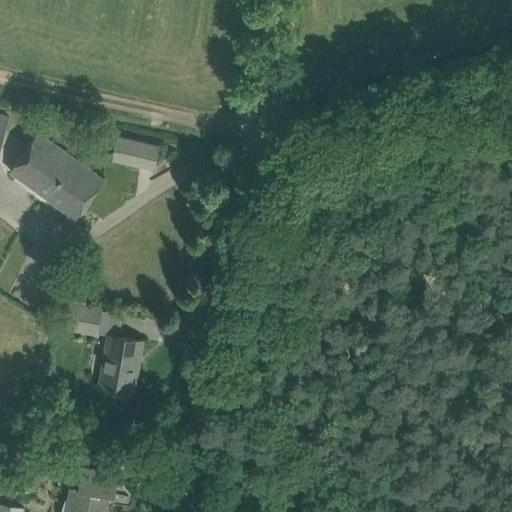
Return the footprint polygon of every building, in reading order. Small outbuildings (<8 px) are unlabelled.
[(0,148),(9,115),(0,112),(0,148)] [(105,179),(89,167),(39,131),(10,171),(76,219),(105,179)] [(160,146),(141,141),(117,136),(112,159),(155,169),(160,146)] [(97,332),(102,309),(70,303),(66,326),(97,332)] [(143,340),(123,337),(109,334),(100,388),(134,394),(143,340)] [(45,421),(42,436),(63,439),(66,425),(45,421)] [(39,444),(7,438),(4,457),(19,460),(20,456),(36,459),(39,444)] [(37,457),(60,462),(63,448),(40,444),(37,457)] [(107,511),(109,503),(105,502),(107,493),(111,494),(116,495),(120,471),(104,468),(100,468),(82,464),(78,487),(69,485),(67,496),(66,496),(65,498),(64,501),(63,503),(62,505),(61,509),(61,511),(60,511),(107,511)] [(0,511),(23,511),(25,507),(0,502),(0,511)]
